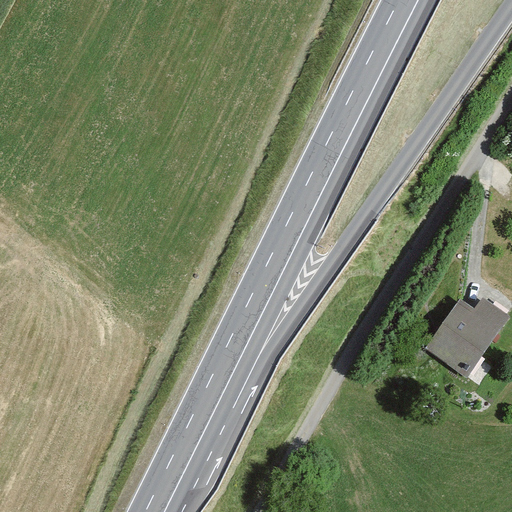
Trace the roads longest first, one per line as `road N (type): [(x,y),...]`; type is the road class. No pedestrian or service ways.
road 1 (primary): [(158,511),(511,6)]
road 2 (primary): [(408,0),(154,511)]
